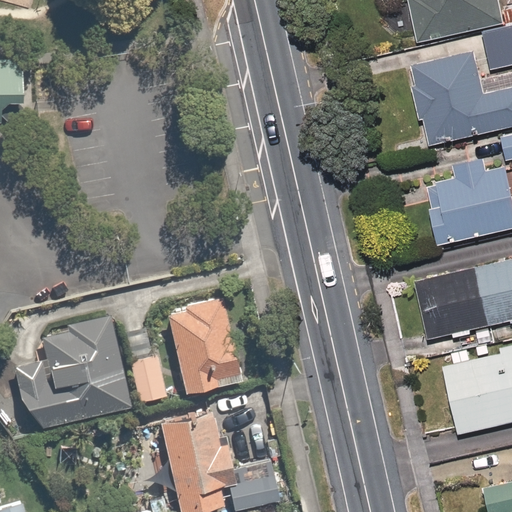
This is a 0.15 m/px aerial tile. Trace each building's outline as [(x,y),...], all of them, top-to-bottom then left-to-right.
[(503,0),(410,0),(418,37),(508,20),(503,0)] [(511,21),(479,29),(488,68),(511,62),(511,21)] [(511,69),(481,76),(473,40),(405,55),(425,143),(511,122),(511,69)] [(0,121),(1,122),(0,114),(7,121),(23,107),(17,102),(22,101),(20,58),(0,57),(0,121)] [(511,126),(497,130),(505,161),(511,159),(511,126)] [(511,208),(498,159),(485,163),(482,152),(451,161),(454,172),(424,180),(443,245),(511,225),(511,208)] [(457,346),(454,335),(511,319),(511,252),(405,281),(419,334),(414,335),(419,356),(457,346)] [(239,377),(217,287),(161,301),(183,390),(239,377)] [(32,346),(34,352),(45,350),(48,364),(37,366),(41,385),(23,389),(31,423),(128,402),(107,309),(64,318),(65,323),(35,330),(38,345),(32,346)] [(511,344),(470,356),(468,346),(446,352),(449,361),(437,365),(457,438),(511,422),(511,344)] [(163,393),(155,347),(123,353),(132,399),(163,393)] [(219,438),(212,407),(157,419),(177,511),(223,501),(218,480),(232,477),(224,437),(219,438)] [(274,495),(266,458),(231,465),(239,502),(274,495)] [(511,511),(511,479),(496,484),(469,491),(474,511),(511,511)] [(24,511),(21,496),(0,501),(0,511),(24,511)]
